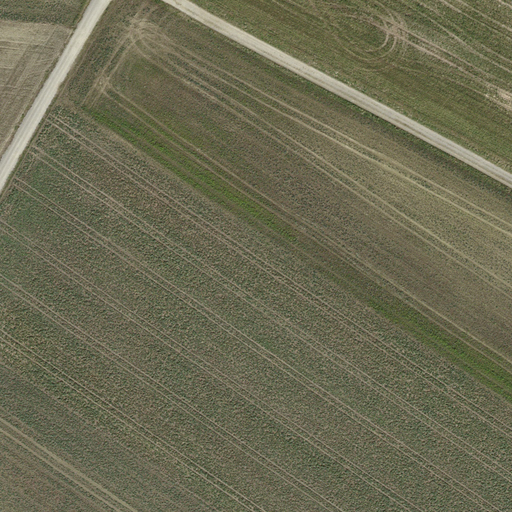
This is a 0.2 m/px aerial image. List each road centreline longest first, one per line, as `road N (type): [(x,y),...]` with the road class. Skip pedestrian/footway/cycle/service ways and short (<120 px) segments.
road 1 (track): [(169,0),(511,184)]
road 2 (track): [(0,170),(102,0)]
